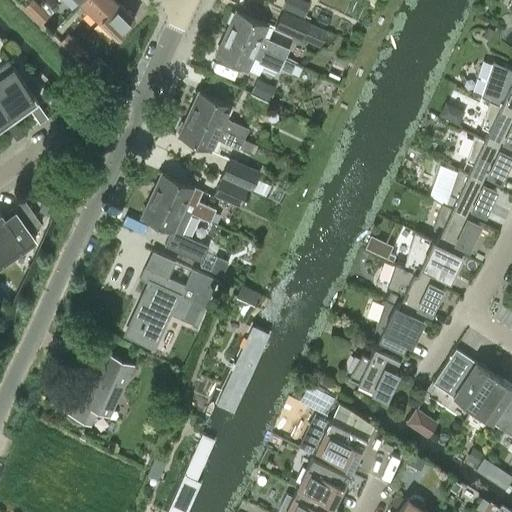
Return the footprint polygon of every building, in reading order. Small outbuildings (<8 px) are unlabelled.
[(29,0),(23,6),(32,15),(41,6),(34,0),(29,0)] [(98,19),(116,1),(115,0),(80,0),(80,1),(98,19)] [(303,15),(309,2),(303,0),(286,0),(284,6),(303,15)] [(116,1),(98,19),(116,37),(134,18),(116,1)] [(32,15),(41,23),(49,14),(41,6),(32,15)] [(227,33),(283,59),(288,49),(260,36),(266,24),(235,10),(228,26),(230,26),(227,33)] [(274,28),(299,39),(308,22),(282,10),(274,28)] [(58,42),(66,49),(75,41),(67,33),(58,42)] [(283,59),(227,33),(224,40),(222,39),(215,54),(246,68),(251,56),(258,59),(257,61),(278,71),(279,68),(290,73),(294,64),(283,59)] [(84,49),(75,41),(66,49),(76,58),(84,49)] [(111,70),(97,56),(86,67),(105,85),(109,80),(105,76),(111,70)] [(0,64),(0,100),(12,117),(36,100),(7,60),(0,64)] [(511,69),(505,66),(492,60),(480,96),(489,100),(499,105),(498,106),(511,112),(511,69)] [(270,101),(277,87),(258,78),(251,92),(270,101)] [(190,113),(242,137),(246,128),(223,117),(229,105),(198,90),(191,106),(193,107),(190,113)] [(268,101),(249,93),(244,104),(263,112),(268,101)] [(0,126),(12,117),(0,100),(0,126)] [(499,105),(489,100),(480,126),(487,129),(482,138),(482,139),(507,151),(507,150),(511,141),(511,112),(498,106),(499,105)] [(455,108),(442,102),(437,114),(455,123),(458,115),(455,108)] [(242,137),(190,113),(187,119),(185,118),(178,135),(208,149),(214,136),(238,147),(242,137)] [(482,138),(473,134),(464,160),(471,163),(467,172),(466,173),(491,185),(492,183),(496,175),(499,176),(511,151),(507,150),(507,151),(482,139),(482,138)] [(250,188),(258,170),(229,157),(221,175),(250,188)] [(491,185),(466,173),(467,172),(457,167),(448,193),(455,197),(450,206),(450,207),(475,219),(475,218),(480,208),(483,210),(495,185),(492,183),(491,185)] [(156,188),(153,195),(181,208),(191,212),(209,220),(215,208),(195,199),(194,201),(186,198),(191,186),(161,172),(154,187),(156,188)] [(213,193),(239,204),(246,188),(220,176),(213,193)] [(181,233),(191,212),(181,208),(153,195),(150,201),(148,200),(141,216),(170,229),(164,243),(201,260),(208,245),(181,233)] [(475,219),(450,207),(450,206),(441,201),(432,228),(439,231),(435,240),(434,241),(459,252),(464,242),(467,244),(478,219),(475,218),(475,219)] [(40,223),(25,203),(4,218),(0,213),(0,212),(0,262),(34,238),(29,230),(40,223)] [(459,252),(434,241),(435,240),(422,234),(413,260),(420,263),(415,272),(415,273),(440,284),(445,275),(448,276),(459,252)] [(210,269),(221,274),(227,261),(216,256),(210,269)] [(415,273),(415,272),(403,266),(394,262),(385,288),(389,290),(385,299),(396,304),(396,305),(421,317),(425,307),(429,308),(440,284),(415,273)] [(216,280),(191,268),(184,284),(144,266),(138,277),(154,284),(145,304),(139,301),(124,333),(152,346),(170,307),(186,315),(183,319),(195,325),(216,280)] [(410,340),(421,317),(396,305),(396,304),(385,299),(384,298),(371,335),(401,350),(407,339),(410,340)] [(270,333),(253,325),(216,405),(233,413),(270,333)] [(396,369),(393,368),(398,357),(373,345),(368,356),(361,353),(358,357),(353,355),(345,371),(349,373),(347,376),(384,394),(396,369)] [(454,346),(431,381),(441,387),(471,407),(494,373),(464,353),(454,346)] [(96,410),(107,415),(131,363),(103,350),(91,376),(80,401),(73,397),(66,412),(90,424),(96,410)] [(511,384),(494,373),(471,407),(501,427),(511,411),(511,384)] [(511,411),(501,427),(511,434),(511,411)] [(314,412),(298,444),(313,452),(314,449),(352,467),(353,465),(352,465),(359,449),(361,449),(366,437),(314,412)] [(186,511),(220,442),(202,434),(166,511),(186,511)] [(341,486),(343,486),(348,474),(311,456),(296,485),(333,503),(334,502),(341,486)] [(330,511),(335,502),(334,502),(333,503),(296,485),(292,495),(285,492),(277,509),(283,511),(330,511)] [(405,497),(395,511),(427,511),(422,508),(423,505),(423,501),(421,497),(418,495),(414,494),(410,495),(407,498),(405,497)]
